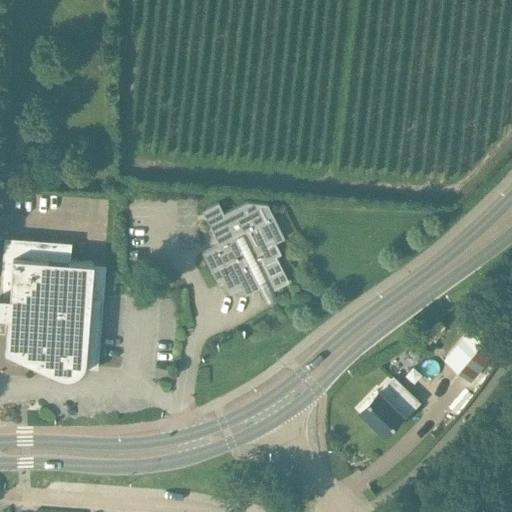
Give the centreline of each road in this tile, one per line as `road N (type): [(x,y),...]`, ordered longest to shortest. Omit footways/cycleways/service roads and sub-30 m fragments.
road 1 (secondary): [(511,199),(272,399)]
road 2 (secondary): [(0,464),(154,465),(229,444),(283,416)]
road 3 (secondary): [(283,416),(371,337),(511,235)]
road 4 (secondary): [(272,399),(222,425),(157,442),(0,442)]
road 5 (unknown): [(186,419),(207,307),(179,236),(180,199)]
road 6 (residential): [(25,498),(208,511)]
